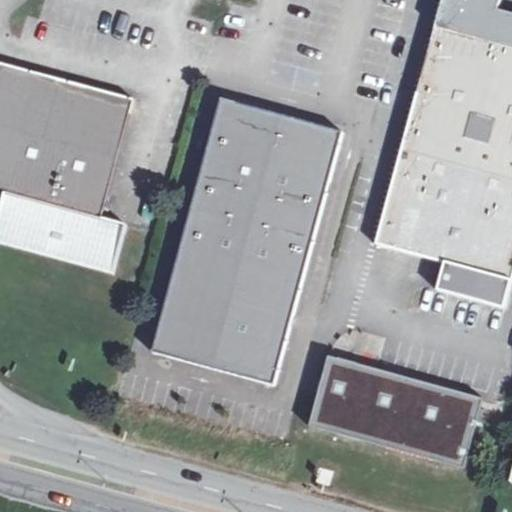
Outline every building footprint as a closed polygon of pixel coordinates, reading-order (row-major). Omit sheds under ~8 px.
[(443,0),(443,3),(434,34),(511,55),(511,18),(498,14),(501,0),(443,0)] [(511,120),(511,55),(434,34),(427,64),(417,96),(511,120)] [(0,248),(111,278),(124,227),(100,220),(132,102),(68,85),(2,65),(0,64),(0,248)] [(511,285),(511,120),(417,96),(410,124),(376,247),(445,266),(437,294),(505,311),(511,285)] [(284,119),(221,101),(183,245),(153,354),(273,387),(342,134),(284,119)] [(478,417),(483,402),(360,367),(327,359),(318,395),(309,429),(463,472),(478,417)]
